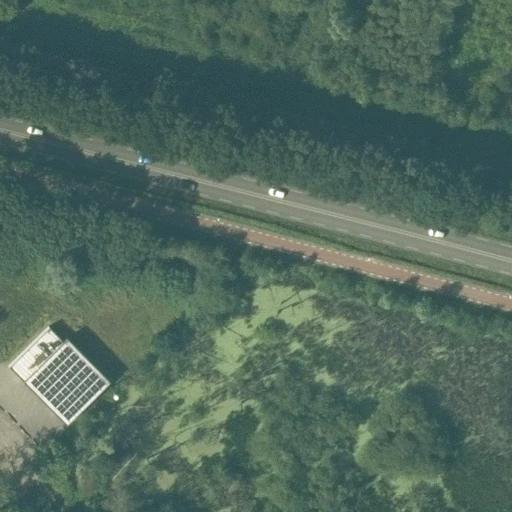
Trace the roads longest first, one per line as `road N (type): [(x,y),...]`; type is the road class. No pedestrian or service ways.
road 1 (primary): [(511,262),(0,131)]
road 2 (unclassified): [(511,305),(0,174)]
road 3 (unclassified): [(511,155),(0,39)]
